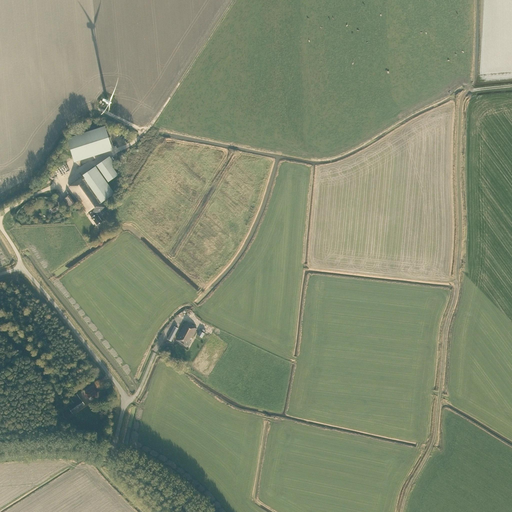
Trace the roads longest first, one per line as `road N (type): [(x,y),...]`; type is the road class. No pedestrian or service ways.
road 1 (track): [(401,511),(436,427),(458,262),(461,100),(475,89),(511,85)]
road 2 (unclassified): [(111,454),(122,393),(21,266)]
